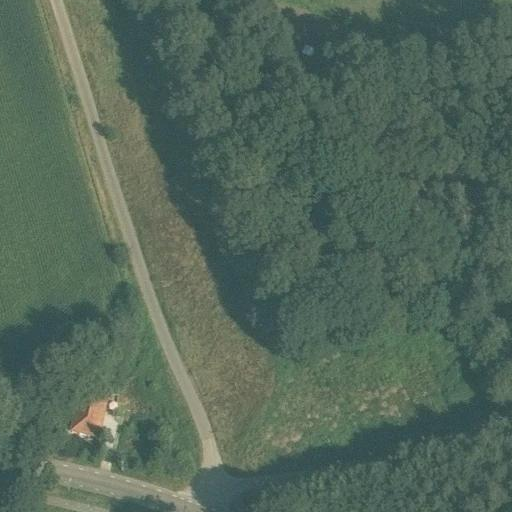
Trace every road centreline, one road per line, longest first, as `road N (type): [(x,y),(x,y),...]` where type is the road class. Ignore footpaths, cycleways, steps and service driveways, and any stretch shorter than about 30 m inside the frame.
road 1 (unclassified): [(215,488),(205,428),(145,292),(103,163),(61,0)]
road 2 (unclassified): [(215,488),(411,453),(511,411)]
road 3 (tertiary): [(196,511),(0,463)]
